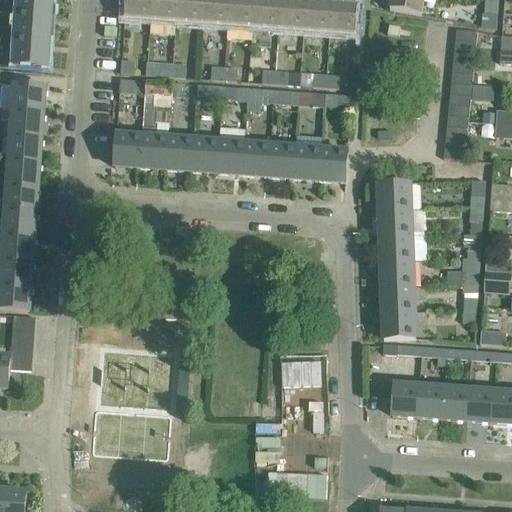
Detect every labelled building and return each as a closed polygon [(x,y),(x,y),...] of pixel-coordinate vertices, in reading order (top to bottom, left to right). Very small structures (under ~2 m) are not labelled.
[(51,0),(20,0),(19,16),(51,18),(51,0)] [(125,0),(124,21),(150,23),(151,0),(125,0)] [(177,0),(151,0),(150,23),(176,25),(177,0)] [(177,0),(176,25),(201,27),(203,0),(177,0)] [(203,0),(201,27),(227,29),(229,0),(203,0)] [(255,0),(229,0),(227,29),(253,31),(255,0)] [(279,32),(281,1),(272,0),(255,0),(253,31),(279,32)] [(421,17),(424,0),(391,0),(390,12),(421,17)] [(306,2),(281,1),(279,32),(304,34),(306,2)] [(498,2),(485,1),(484,15),(481,15),(480,28),(496,31),(498,2)] [(304,34),(330,36),(332,4),(306,2),(304,34)] [(332,4),(330,36),(356,38),(358,6),(332,4)] [(49,44),(51,18),(19,16),(17,42),(49,44)] [(456,32),(455,43),(476,45),(477,34),(456,32)] [(511,39),(502,39),(501,53),(511,53),(511,39)] [(47,70),(49,44),(17,42),(15,67),(47,70)] [(475,56),(476,45),(455,43),(454,53),(475,56)] [(454,53),(453,64),(474,66),(475,56),(454,53)] [(511,53),(501,53),(500,66),(511,66),(511,53)] [(134,64),(121,63),(120,76),(134,77),(134,64)] [(172,80),(173,66),(146,64),(145,78),(172,80)] [(473,77),(474,66),(453,64),(452,75),(473,77)] [(186,67),(173,66),(172,80),(185,81),(186,67)] [(223,84),(224,70),(211,69),(210,83),(223,84)] [(237,71),(224,70),(223,84),(236,84),(237,71)] [(274,87),(275,73),(262,72),(261,86),(274,87)] [(275,73),(274,87),(287,88),(288,74),(275,73)] [(472,88),(473,77),(452,75),(451,86),(472,88)] [(312,90),(325,91),(326,77),(313,76),(312,90)] [(326,77),(325,91),(338,92),(339,78),(326,77)] [(145,96),(145,84),(120,82),(120,94),(145,96)] [(156,131),(156,129),(157,113),(154,113),(155,98),(171,99),(171,85),(145,84),(145,96),(142,128),(143,128),(143,130),(142,139),(140,171),(165,173),(168,141),(156,140),(157,131),(156,131)] [(171,85),(171,99),(184,100),(185,86),(171,85)] [(1,111),(13,112),(44,114),(45,89),(2,86),(1,111)] [(451,86),(450,96),(471,99),(472,88),(451,86)] [(209,102),(222,103),(223,89),(197,87),(196,106),(209,107),(209,102)] [(223,89),(222,103),(247,104),(248,91),(223,89)] [(273,106),(274,93),(248,91),(247,104),(247,113),(260,114),(261,109),(268,110),(268,106),(273,106)] [(298,108),(299,95),(274,93),(273,106),(298,108)] [(325,110),(326,96),(299,95),(298,108),(325,110)] [(338,97),(326,96),(325,110),(337,111),(338,97)] [(450,96),(449,107),(470,109),(471,99),(450,96)] [(449,107),(448,118),(469,120),(470,109),(449,107)] [(13,112),(11,137),(42,139),(44,114),(13,112)] [(484,114),(483,125),(495,126),(496,118),(496,115),(484,114)] [(496,118),(495,126),(511,127),(511,114),(496,114),(496,115),(496,118)] [(448,118),(447,129),(468,131),(469,120),(448,118)] [(511,141),(511,127),(495,126),(494,140),(511,141)] [(447,129),(446,139),(467,142),(468,131),(447,129)] [(9,162),(40,164),(42,139),(11,137),(9,162)] [(114,169),(140,171),(142,139),(116,137),(114,169)] [(268,180),(294,182),(297,138),(296,138),(295,150),(270,148),(268,180)] [(467,142),(446,139),(445,150),(466,152),(467,142)] [(193,143),(168,141),(165,173),(191,174),(193,143)] [(191,174),(217,176),(219,145),(193,143),(191,174)] [(245,146),(219,145),(217,176),(242,178),(245,146)] [(270,148),(245,146),(242,178),(268,180),(270,148)] [(296,150),(294,182),(319,184),(322,152),(321,152),(296,150)] [(466,152),(445,150),(444,161),(465,163),(466,152)] [(322,152),(319,184),(345,186),(347,154),(322,152)] [(38,189),(40,164),(9,162),(7,187),(38,189)] [(492,178),(493,166),(481,165),(481,177),(492,178)] [(7,187),(6,212),(36,214),(38,189),(7,187)] [(378,188),(379,213),(411,212),(410,187),(378,188)] [(490,199),(511,201),(511,188),(491,187),(490,199)] [(471,198),(470,211),(483,212),(484,199),(471,198)] [(511,216),(511,201),(490,199),(489,214),(511,216)] [(483,225),(483,212),(470,211),(469,224),(483,225)] [(35,239),(36,214),(6,212),(4,237),(35,239)] [(379,213),(380,239),(412,238),(411,212),(379,213)] [(4,237),(2,261),(33,264),(35,239),(4,237)] [(467,261),(480,262),(482,237),(463,237),(463,250),(468,250),(467,261)] [(413,264),(412,238),(380,239),(381,265),(413,264)] [(486,260),(485,273),(510,275),(511,262),(486,260)] [(31,289),(33,264),(2,261),(0,286),(31,289)] [(480,262),(467,261),(462,261),(460,289),(478,289),(480,262)] [(414,290),(413,264),(381,265),(382,291),(414,290)] [(163,290),(195,291),(195,271),(164,270),(163,290)] [(510,289),(510,275),(485,273),(484,287),(510,289)] [(0,311),(29,314),(31,289),(0,286),(0,289),(0,311)] [(415,315),(414,290),(382,291),(383,317),(415,315)] [(464,300),(463,313),(476,314),(477,301),(464,300)] [(475,327),(476,314),(463,313),(462,326),(475,327)] [(415,341),(415,315),(383,317),(384,342),(415,341)] [(13,318),(13,329),(34,331),(35,320),(13,318)] [(33,341),(34,331),(13,329),(12,340),(33,341)] [(506,336),(481,334),(480,347),(505,349),(506,336)] [(12,340),(11,351),(32,352),(33,341),(12,340)] [(397,358),(421,359),(422,350),(397,348),(397,358)] [(422,350),(421,359),(437,360),(436,369),(445,370),(445,361),(446,361),(447,352),(422,350)] [(11,351),(10,359),(10,361),(32,363),(32,352),(11,351)] [(472,353),(447,352),(446,361),(471,363),(472,353)] [(178,353),(174,412),(183,412),(188,354),(178,353)] [(497,355),(472,353),(471,363),(496,364),(497,355)] [(511,356),(497,355),(496,364),(511,365),(511,356)] [(10,359),(0,358),(0,390),(8,391),(9,372),(10,361),(10,359)] [(32,363),(10,361),(9,372),(31,374),(32,363)] [(392,418),(417,420),(419,389),(394,388),(392,418)] [(444,391),(419,389),(417,420),(442,422),(444,391)] [(469,393),(444,391),(442,422),(467,424),(469,393)] [(467,424),(492,426),(494,395),(469,393),(467,424)] [(492,426),(511,426),(511,395),(494,395),(492,426)] [(25,511),(26,495),(1,493),(0,500),(0,511),(25,511)]
